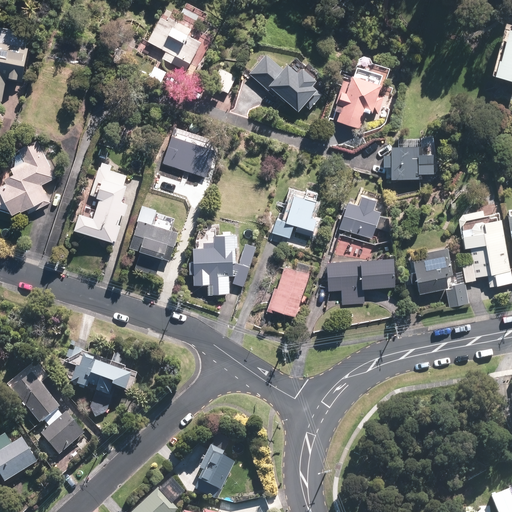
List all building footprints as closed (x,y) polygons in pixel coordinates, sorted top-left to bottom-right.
[(191,29),(165,16),(152,41),(169,50),(165,57),(186,68),(200,42),(188,35),(191,29)] [(511,33),(499,74),(511,77),(511,33)] [(30,49),(0,42),(0,98),(1,98),(5,76),(23,80),(30,49)] [(266,59),(253,73),(285,101),(288,97),(300,108),(316,90),(289,67),(284,74),(266,59)] [(235,77),(221,70),(215,84),(228,91),(235,77)] [(380,86),(355,77),(340,119),(359,125),(366,107),(372,109),(380,86)] [(217,137),(175,124),(164,160),(206,173),(217,137)] [(54,177),(40,148),(25,155),(29,163),(14,169),(17,175),(7,180),(9,184),(1,188),(13,213),(28,206),(30,210),(49,201),(41,183),(54,177)] [(419,149),(394,150),(395,177),(420,177),(420,171),(433,171),(433,155),(419,155),(419,149)] [(82,215),(78,228),(111,238),(127,187),(122,185),(124,176),(110,171),(97,220),(82,215)] [(320,204),(298,197),(290,221),(300,224),(299,230),(311,234),(320,204)] [(361,207),(350,203),(343,227),(372,237),(380,213),(372,211),(375,203),(364,199),(361,207)] [(294,225),(278,219),(274,231),(290,236),(294,225)] [(510,269),(501,221),(463,228),(466,245),(471,244),(477,275),(510,269)] [(177,233),(142,222),(134,245),(143,248),(137,266),(155,272),(162,254),(169,256),(177,233)] [(206,249),(196,249),(197,283),(228,282),(228,274),(234,273),(233,236),(217,236),(217,244),(206,244),(206,249)] [(256,247),(247,244),(239,266),(248,269),(256,247)] [(429,258),(419,259),(424,288),(453,283),(448,251),(428,255),(429,258)] [(398,261),(330,266),(331,287),(344,287),(346,302),(363,301),(362,286),(400,284),(398,261)] [(277,289),(271,307),(295,315),(309,273),(288,266),(280,290),(277,289)] [(510,273),(493,276),(494,284),(511,281),(510,273)] [(465,285),(447,288),(451,306),(468,302),(465,285)] [(106,410),(116,384),(126,387),(131,374),(85,357),(77,381),(88,385),(90,380),(101,385),(94,405),(106,410)] [(59,406),(34,374),(16,388),(41,420),(59,406)] [(82,433),(67,414),(45,433),(60,451),(82,433)] [(0,453),(0,466),(7,478),(35,460),(23,440),(13,446),(8,436),(0,440),(0,453)] [(206,469),(197,486),(214,495),(219,485),(221,486),(234,463),(221,456),(224,452),(213,446),(202,467),(206,469)] [(158,490),(134,511),(173,511),(176,509),(158,490)]
